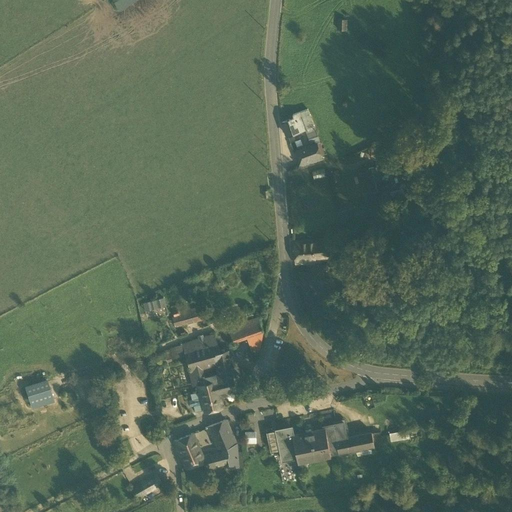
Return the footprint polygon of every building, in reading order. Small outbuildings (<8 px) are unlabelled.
[(113,0),(111,1),(118,11),(133,0),(113,0)] [(346,21),(339,20),(338,30),(345,31),(346,21)] [(294,119),(282,123),(287,136),(313,127),(307,110),(293,115),(294,119)] [(317,145),(293,153),(298,167),(322,159),(317,145)] [(376,168),(364,171),(370,192),(382,189),(376,168)] [(324,169),(312,172),(314,180),(326,177),(324,169)] [(355,234),(343,235),(344,240),(353,239),(354,241),(359,240),(358,238),(365,237),(364,231),(355,232),(355,234)] [(327,240),(293,242),(295,264),(315,263),(314,258),(328,257),(327,240)] [(306,273),(297,274),(301,290),(307,288),(306,273)] [(307,288),(301,290),(303,297),(309,296),(307,288)] [(309,296),(303,297),(305,306),(312,312),(318,313),(318,305),(311,302),(309,296)] [(143,303),(145,310),(165,305),(163,298),(143,303)] [(333,304),(318,305),(318,313),(333,313),(333,304)] [(341,304),(333,304),(333,313),(341,313),(341,304)] [(203,308),(173,317),(176,327),(206,318),(203,308)] [(258,322),(244,327),(247,337),(262,332),(258,322)] [(244,327),(230,332),(233,342),(247,337),(244,327)] [(247,337),(250,350),(259,350),(262,332),(247,337)] [(227,350),(215,353),(209,335),(181,344),(181,345),(184,353),(189,370),(189,371),(194,369),(193,369),(201,367),(217,363),(218,370),(230,367),(227,350)] [(181,345),(170,349),(173,357),(184,353),(181,345)] [(201,367),(193,369),(194,369),(198,385),(206,383),(201,367)] [(230,367),(218,370),(220,379),(213,381),(216,393),(221,392),(235,388),(230,367)] [(25,386),(32,406),(53,400),(47,380),(25,386)] [(206,383),(198,385),(199,391),(204,410),(204,411),(220,407),(218,399),(216,393),(213,381),(206,383)] [(76,398),(74,391),(65,394),(67,401),(76,398)] [(190,394),(195,412),(204,410),(199,391),(190,394)] [(226,395),(221,392),(216,393),(218,399),(223,401),(226,395)] [(226,419),(206,428),(208,434),(216,431),(223,448),(225,447),(235,443),(226,419)] [(306,431),(293,434),(292,427),(277,430),(282,449),(284,460),(290,459),(298,457),(299,461),(308,459),(307,455),(330,450),(330,454),(358,448),(372,446),(375,445),(373,432),(347,437),(344,421),(324,425),(325,427),(314,429),(314,427),(311,425),(308,426),(306,429),(306,431)] [(243,442),(255,442),(255,430),(243,430),(243,442)] [(277,430),(270,431),(274,451),(282,449),(277,430)] [(390,440),(400,438),(398,431),(389,433),(390,440)] [(193,433),(174,441),(185,468),(203,462),(204,461),(202,456),(193,433)] [(235,443),(225,447),(226,452),(228,462),(229,468),(237,466),(237,465),(236,452),(235,443)] [(211,456),(211,457),(213,466),(214,465),(228,462),(226,452),(211,456)] [(210,454),(202,456),(204,461),(203,462),(207,473),(216,471),(214,465),(213,466),(211,457),(211,456),(210,454)] [(298,457),(290,459),(291,467),(299,465),(299,461),(298,457)] [(161,484),(156,475),(140,484),(145,493),(161,484)] [(136,497),(145,493),(140,484),(132,489),(136,497)]
